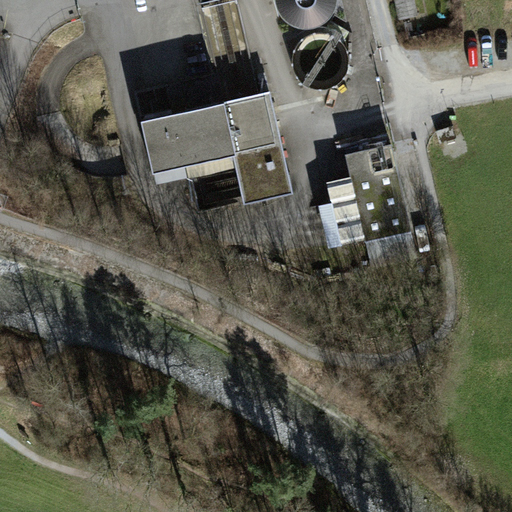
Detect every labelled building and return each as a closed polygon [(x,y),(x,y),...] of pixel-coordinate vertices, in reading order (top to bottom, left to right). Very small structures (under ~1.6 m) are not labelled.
[(278,0),(276,8),(276,20),(282,31),(290,39),(302,43),(314,42),(324,37),(332,28),(336,17),(336,5),(333,0),(278,0)] [(417,14),(412,0),(407,0),(397,3),(401,18),(417,14)] [(293,64),(291,75),(294,86),(301,95),(310,101),(321,103),(332,100),(342,94),(347,84),(349,73),(347,62),(340,53),(331,47),(319,45),(308,48),(299,54),(293,64)] [(222,113),(142,130),(154,183),(234,165),(244,214),(292,203),(270,102),(263,103),(242,108),(222,113)] [(393,154),(345,165),(350,185),(325,191),(340,259),(413,243),(393,154)]
